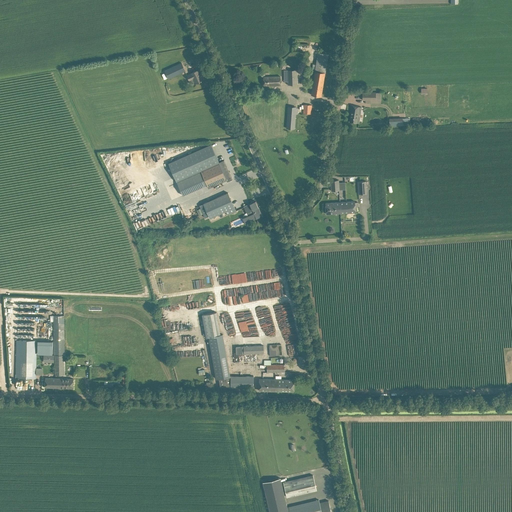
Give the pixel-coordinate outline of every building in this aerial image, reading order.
[(325,73),(328,54),(318,52),(311,94),(321,96),(325,73)] [(173,80),(172,76),(185,70),(181,62),(168,68),(165,70),(166,73),(163,75),(164,77),(167,76),(168,78),(168,79),(169,82),(173,80)] [(196,83),(199,82),(203,80),(202,76),(201,76),(198,70),(192,73),(187,75),(189,80),(194,78),(196,83)] [(297,70),(288,70),(288,85),(297,84),(297,70)] [(264,85),(281,85),(281,76),(263,77),(264,85)] [(381,92),(376,92),(363,92),(363,100),(366,100),(366,103),(371,103),(371,100),(376,100),(381,100),(381,92)] [(312,105),(307,105),(304,104),(304,113),(311,113),(312,105)] [(352,105),(350,122),(357,123),(359,123),(362,107),(352,105)] [(295,129),(296,108),(288,107),(287,128),(295,129)] [(211,144),(168,163),(183,195),(207,184),(209,188),(227,180),(227,181),(233,179),(229,170),(224,160),(219,162),(211,144)] [(331,191),(339,190),(339,180),(331,180),(331,191)] [(359,194),(367,193),(366,181),(358,181),(359,194)] [(227,215),(232,213),(236,211),(228,192),(203,203),(199,205),(200,206),(196,208),(199,215),(203,213),(205,217),(209,215),(210,218),(225,211),(227,215)] [(259,208),(258,207),(256,201),(250,203),(250,204),(245,207),(244,206),(244,207),(248,215),(242,218),(245,223),(256,218),(262,216),(261,213),(260,213),(258,208),(259,208)] [(326,214),(331,213),(355,212),(355,207),(355,202),(355,201),(326,203),(326,214)] [(231,274),(232,283),(247,282),(245,272),(231,274)] [(223,334),(221,334),(217,311),(202,314),(206,337),(208,346),(210,346),(216,379),(218,378),(220,387),(254,387),(254,376),(230,375),(223,334)] [(64,355),(64,316),(54,315),(54,354),(55,354),(55,375),(64,375),(64,355)] [(240,332),(249,331),(248,324),(254,323),(253,319),(238,321),(240,332)] [(36,378),(36,373),(37,341),(17,340),(16,377),(36,378)] [(38,341),(38,353),(53,354),(54,341),(38,341)] [(269,344),(270,355),(282,354),(281,344),(269,344)] [(264,346),(244,346),(244,345),(236,345),(236,354),(264,353),(264,346)] [(285,364),(271,364),(271,360),(264,360),(264,364),(267,364),(267,365),(267,367),(267,372),(285,372),(285,364)] [(294,380),(281,379),(281,375),(276,375),(275,379),(259,379),(259,390),(294,391),(294,380)] [(55,387),(56,378),(45,377),(45,387),(55,387)] [(73,388),(73,383),(73,378),(56,378),(55,387),(73,388)] [(316,490),(313,475),(283,482),(287,497),(316,490)] [(286,507),(279,478),(263,482),(270,511),(331,511),(329,500),(319,503),(319,499),(286,507)]
